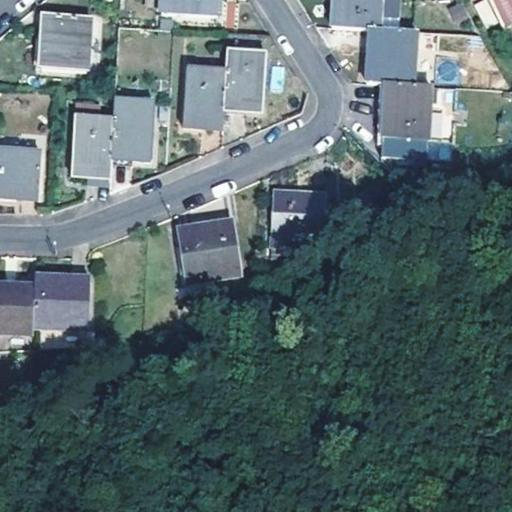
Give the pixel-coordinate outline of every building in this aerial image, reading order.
[(160,0),(159,15),(216,19),(217,0),(160,0)] [(369,32),(377,32),(379,0),(332,0),(331,29),(367,32),(369,32)] [(482,0),(474,4),(485,28),(498,22),(488,0),(482,0)] [(511,0),(489,0),(503,28),(511,23),(511,0)] [(88,19),(42,17),(40,70),(86,72),(88,19)] [(369,32),(367,83),(384,85),(412,86),(416,35),(377,32),(369,32)] [(224,75),(224,110),(261,112),(264,56),(226,54),(224,75)] [(183,128),(223,129),(224,110),(224,75),(185,72),(183,128)] [(412,86),(384,85),(382,139),(426,141),(430,87),(412,86)] [(113,123),(112,158),(149,161),(151,106),(114,103),(113,123)] [(71,176),(111,179),(112,158),(113,123),(74,122),(71,176)] [(428,140),(428,160),(450,160),(450,140),(428,140)] [(40,155),(0,152),(0,198),(38,201),(40,155)] [(325,198),(275,196),(271,248),(291,251),(291,238),(322,239),(325,198)] [(239,274),(228,225),(178,236),(189,285),(239,274)] [(35,291),(34,330),(87,332),(89,282),(36,279),(35,291)] [(0,334),(33,335),(34,330),(35,291),(0,289),(0,334)]
